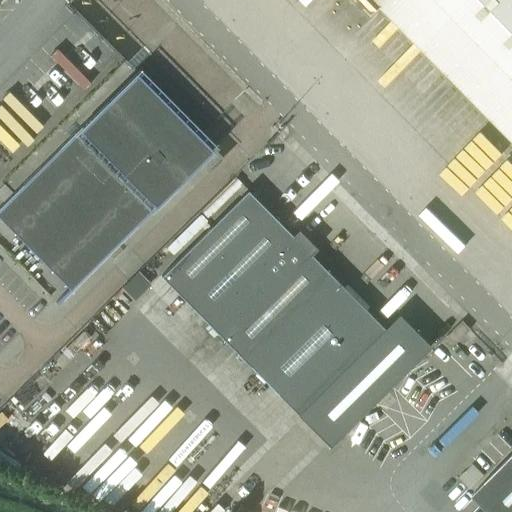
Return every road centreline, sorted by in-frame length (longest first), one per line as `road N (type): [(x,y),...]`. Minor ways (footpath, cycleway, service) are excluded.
road 1 (unclassified): [(511,333),(178,0)]
road 2 (unknown): [(280,483),(419,339),(402,303)]
road 3 (unknown): [(402,303),(293,189),(291,176),(323,144)]
